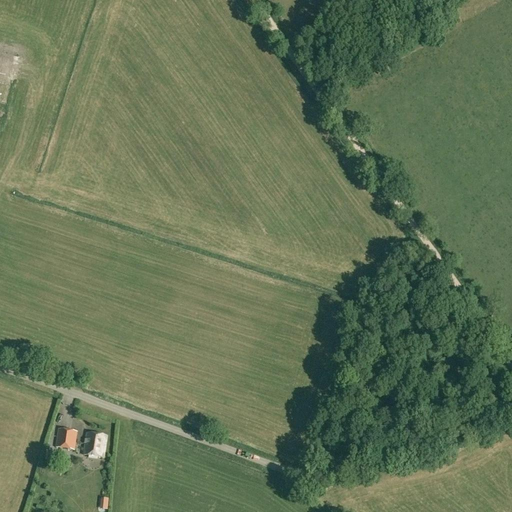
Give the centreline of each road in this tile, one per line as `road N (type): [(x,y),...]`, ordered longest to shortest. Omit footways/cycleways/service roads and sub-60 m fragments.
road 1 (unclassified): [(0,374),(265,466),(329,477),(435,446),(511,405)]
road 2 (track): [(251,0),(511,366)]
